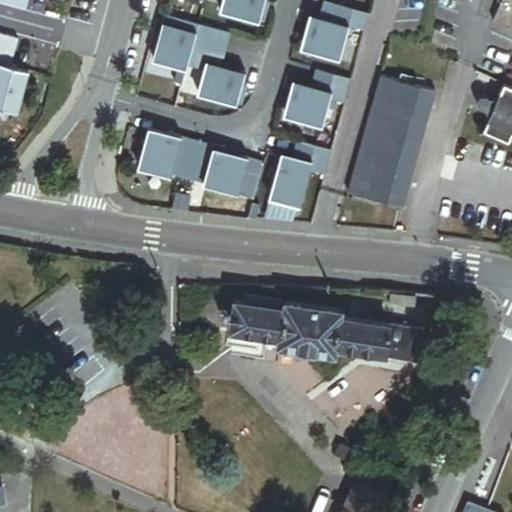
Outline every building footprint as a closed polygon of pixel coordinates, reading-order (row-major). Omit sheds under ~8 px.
[(11,0),(9,7),(23,11),(25,0),(11,0)] [(223,0),(221,10),(265,21),(268,10),(261,8),(263,0),(223,0)] [(511,0),(503,0),(493,22),(511,30),(511,0)] [(370,14),(324,1),(320,17),(310,14),(307,26),(311,27),(306,48),(340,58),(348,28),(364,33),(370,14)] [(194,42),(227,51),(232,34),(187,22),(185,29),(162,23),(153,59),(179,66),(186,68),(187,66),(194,42)] [(7,69),(15,40),(1,36),(0,40),(0,108),(14,113),(25,74),(7,69)] [(200,92),(244,104),(247,92),(240,91),(245,72),(223,66),(227,51),(194,42),(187,66),(206,71),(200,92)] [(175,83),(182,85),(186,68),(179,66),(175,83)] [(351,80),(317,70),(312,86),(294,82),(291,93),(296,94),(290,116),(324,125),(332,99),(345,103),(351,80)] [(491,80),(480,75),(478,79),(489,84),(491,80)] [(436,93),(381,77),(349,193),(404,209),(436,93)] [(493,113),(485,132),(509,143),(511,137),(511,88),(505,86),(498,101),(494,100),(487,99),(484,100),(482,104),(481,108),(484,111),(487,113),(491,112),(493,113)] [(172,177),(173,173),(189,178),(198,142),(170,134),(169,139),(150,134),(140,169),(172,177)] [(332,150),(297,140),(291,164),(280,161),(270,196),(300,204),(309,172),(325,177),(332,150)] [(205,184),(239,193),(249,159),(226,153),(227,150),(198,142),(189,178),(205,182),(205,184)] [(184,195),(177,193),(173,209),(180,211),(184,195)] [(187,212),(191,197),(184,195),(180,211),(187,212)] [(261,204),(253,201),(249,217),(257,219),(261,204)] [(246,295),(245,303),(283,309),(284,301),(246,295)] [(391,297),(390,309),(415,313),(417,301),(391,297)] [(283,309),(245,303),(233,300),(228,332),(278,340),(283,309)] [(284,301),(283,309),(278,340),(276,348),(334,357),(335,348),(417,361),(422,330),(341,317),(341,311),(284,301)] [(378,511),(384,499),(353,486),(342,511),(378,511)] [(498,511),(466,500),(461,511),(498,511)]
